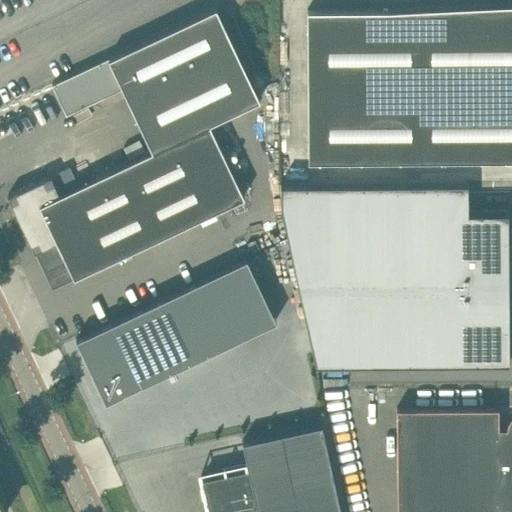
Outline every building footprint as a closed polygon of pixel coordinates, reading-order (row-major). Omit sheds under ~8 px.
[(50,174),(8,194),(34,250),(36,250),(57,240),(73,275),(74,276),(245,195),(209,122),(244,106),(260,98),(216,5),(140,41),(108,56),(122,86),(144,132),(152,149),(59,193),(50,174)] [(390,8),(307,9),(308,160),(511,158),(511,26),(389,28),(390,8)] [(108,56),(52,83),(66,113),(122,86),(108,56)] [(468,181),(280,182),(281,204),(316,363),(509,361),(508,209),(468,210),(468,181)] [(247,256),(76,337),(105,400),(276,319),(247,256)] [(507,425),(498,426),(498,406),(396,407),(397,489),(417,489),(416,511),(499,511),(499,508),(507,508),(507,510),(508,511),(507,511),(511,511),(511,413),(511,414),(510,415),(510,416),(509,417),(508,419),(508,420),(507,421),(507,423),(507,425)] [(248,465),(202,476),(210,511),(341,511),(322,422),(243,440),(248,465)]
